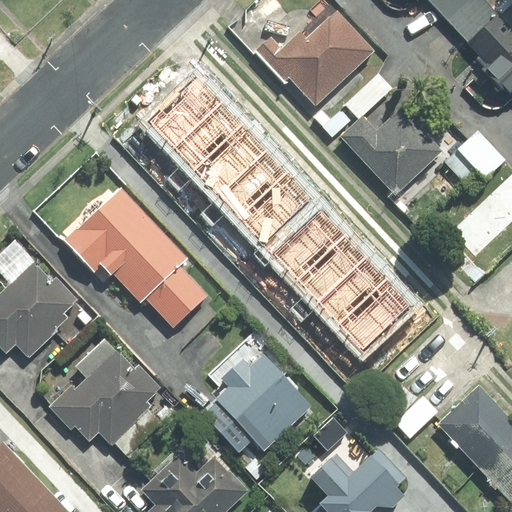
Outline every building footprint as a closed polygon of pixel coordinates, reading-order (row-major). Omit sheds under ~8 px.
[(356,38),(321,0),(271,0),(249,20),(306,83),(356,38)] [(511,30),(495,14),(457,53),(511,105),(511,104),(511,30)] [(357,50),(336,67),(346,79),(366,62),(357,50)] [(343,89),(324,106),(373,160),(411,125),(382,92),(362,110),(343,89)] [(466,129),(440,159),(476,191),(503,161),(466,129)] [(363,223),(296,154),(253,196),(291,235),(257,268),(286,298),(363,223)] [(511,224),(511,171),(510,169),(449,232),(477,260),(511,224)] [(211,295),(116,190),(61,241),(97,281),(108,271),(167,335),(211,295)] [(83,308),(37,261),(0,297),(0,348),(21,369),(83,308)] [(337,296),(313,318),(329,335),(352,314),(337,296)] [(315,402),(255,340),(202,391),(262,453),(315,402)] [(161,391),(111,344),(51,408),(101,455),(161,391)] [(511,418),(481,383),(443,415),(511,494),(511,418)] [(412,399),(398,385),(374,409),(407,442),(437,412),(417,393),(412,399)] [(203,470),(185,449),(144,486),(159,503),(148,511),(226,511),(248,493),(217,458),(203,470)] [(60,511),(0,452),(0,511),(60,511)] [(268,470),(251,452),(237,465),(254,483),(268,470)] [(370,511),(398,485),(374,460),(354,479),(330,454),(305,479),(322,496),(305,511),(370,511)]
